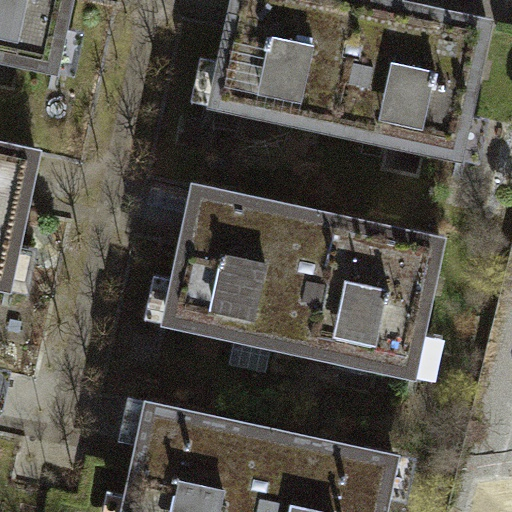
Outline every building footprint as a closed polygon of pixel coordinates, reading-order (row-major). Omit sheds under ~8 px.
[(69,0),(0,0),(0,53),(55,65),(69,0)] [(488,19),(397,0),(235,0),(214,99),(459,152),(488,19)] [(37,150),(0,142),(0,280),(8,282),(37,150)] [(442,237),(197,185),(168,317),(413,369),(442,237)] [(382,511),(395,454),(150,401),(125,511),(382,511)]
